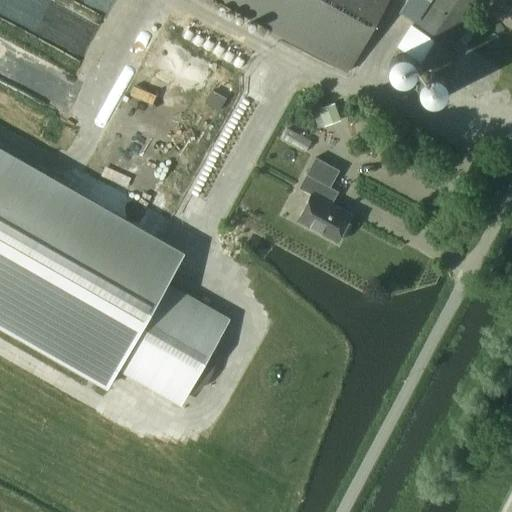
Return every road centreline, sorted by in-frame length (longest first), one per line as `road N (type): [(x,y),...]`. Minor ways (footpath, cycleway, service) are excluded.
road 1 (track): [(511,139),(376,107),(169,0)]
road 2 (unclassified): [(339,511),(511,202)]
